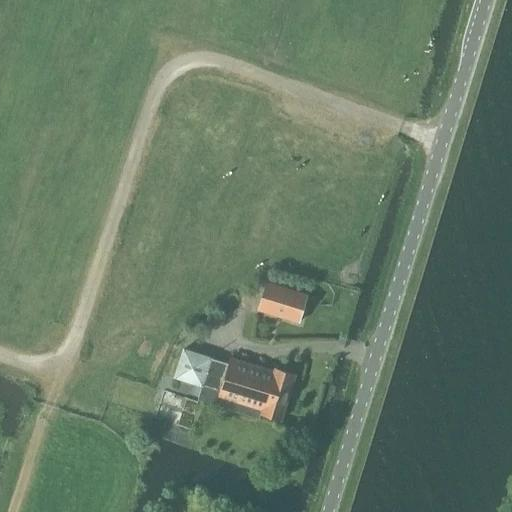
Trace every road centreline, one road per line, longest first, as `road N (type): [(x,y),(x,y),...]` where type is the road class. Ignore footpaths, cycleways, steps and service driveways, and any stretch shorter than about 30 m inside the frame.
road 1 (track): [(442,140),(217,48),(179,56),(156,97),(63,359)]
road 2 (unclassified): [(329,511),(485,0)]
road 3 (track): [(63,359),(14,511)]
